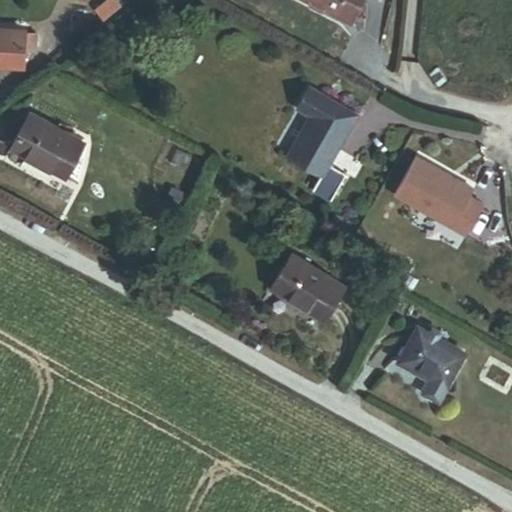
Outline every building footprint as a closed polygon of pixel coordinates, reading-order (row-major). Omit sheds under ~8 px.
[(375,0),(326,0),(368,18),(375,0)] [(0,64),(23,65),(25,32),(0,30),(0,64)] [(369,119),(315,87),(300,113),(317,123),(294,162),(331,183),(324,196),(342,205),(357,179),(340,169),(369,119)] [(109,143),(53,112),(35,146),(91,177),(109,143)] [(474,190),(418,158),(395,197),(465,236),(483,205),(470,197),(474,190)] [(354,281),(299,251),(280,285),(335,315),(354,281)] [(427,330),(408,364),(441,382),(435,395),(447,402),(473,355),(427,330)]
